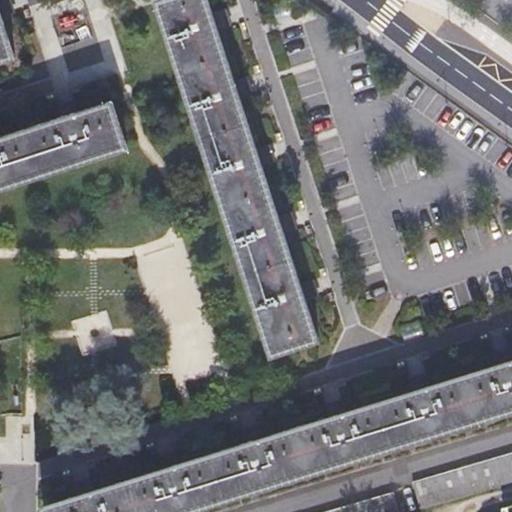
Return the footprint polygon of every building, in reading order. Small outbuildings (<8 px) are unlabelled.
[(319,340),(212,0),(163,0),(162,1),(274,354),(319,340)] [(0,62),(15,58),(0,13),(0,62)] [(0,189),(134,148),(119,102),(0,139),(0,189)] [(87,494),(45,507),(46,511),(189,511),(511,411),(511,361),(509,362),(427,388),(342,414),(255,441),(173,467),(87,494)] [(511,454),(417,482),(425,509),(511,483),(511,454)] [(326,511),(406,511),(401,490),(326,511)]
